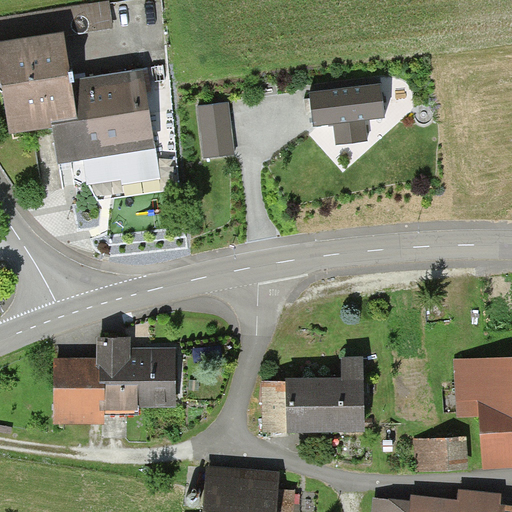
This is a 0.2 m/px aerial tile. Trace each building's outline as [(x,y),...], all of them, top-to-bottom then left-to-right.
[(0,21),(0,47),(60,38),(109,31),(105,6),(0,21)] [(0,87),(3,87),(9,131),(55,124),(65,192),(158,178),(143,73),(67,84),(60,38),(0,47),(0,87)] [(380,82),(309,91),(314,129),(334,126),(337,147),(368,142),(366,123),(385,120),(380,82)] [(229,103),(197,107),(203,158),(235,154),(229,103)] [(96,363),(54,363),(53,425),(101,426),(101,411),(172,411),(173,352),(125,352),(125,344),(97,344),(96,363)] [(289,382),(290,433),(363,431),(361,361),(342,362),(343,381),(289,382)] [(511,361),(452,364),(455,416),(482,415),(485,468),(511,466),(511,361)] [(264,433),(290,433),(289,382),(262,383),(264,433)] [(465,440),(412,442),(413,470),(466,468),(465,440)] [(203,511),(272,511),(275,478),(208,472),(203,511)] [(373,502),(372,511),(511,511),(511,508),(501,508),(502,499),(459,495),(458,504),(413,500),(413,505),(373,502)]
